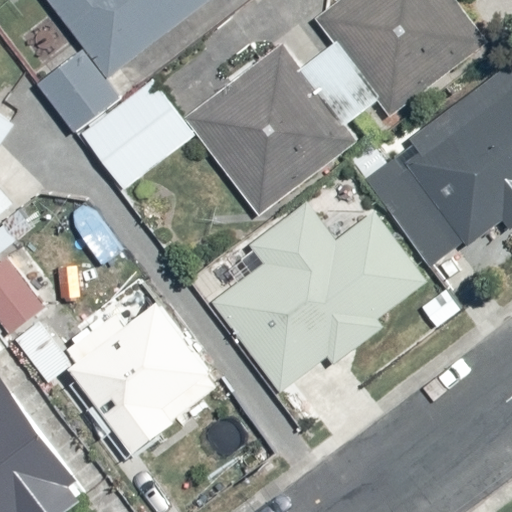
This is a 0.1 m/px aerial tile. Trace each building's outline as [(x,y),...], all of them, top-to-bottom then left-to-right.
[(53,0),(112,76),(209,0),(53,0)] [(490,44),(457,0),(344,0),(325,15),(342,38),(302,68),(287,47),(190,118),(263,217),(360,146),(346,128),(384,101),(394,115),(490,44)] [(123,98),(83,49),(41,84),(80,132),(123,98)] [(511,66),(457,106),(461,112),(370,176),(434,268),(505,218),(511,227),(511,66)] [(200,132),(158,78),(86,135),(128,188),(200,132)] [(0,148),(18,123),(0,110),(0,148)] [(0,218),(14,205),(0,190),(0,218)] [(341,241),(312,201),(257,241),(270,260),(216,299),(281,389),(329,355),(335,363),(378,332),(373,325),(429,284),(379,214),(341,241)] [(0,255),(33,227),(16,207),(0,220),(0,255)] [(0,357),(16,345),(11,337),(54,305),(13,250),(0,260),(0,357)] [(92,286),(63,281),(57,315),(86,320),(92,286)] [(126,328),(113,310),(70,341),(52,315),(19,339),(52,385),(70,372),(91,401),(81,408),(103,440),(113,432),(131,457),(182,421),(178,416),(223,384),(164,302),(126,328)] [(69,511),(93,494),(2,371),(0,371),(0,511),(69,511)]
